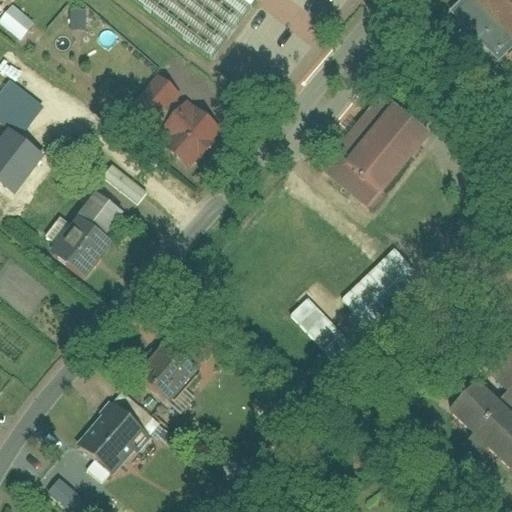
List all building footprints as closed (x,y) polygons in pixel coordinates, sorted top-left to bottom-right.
[(129,0),(209,64),(259,0),(129,0)] [(511,0),(493,0),(511,19),(511,0)] [(10,10),(0,23),(0,31),(19,46),(33,28),(10,10)] [(130,111),(108,93),(94,110),(117,128),(130,111)] [(163,137),(145,160),(171,179),(207,130),(160,94),(140,120),(163,137)] [(336,172),(373,199),(428,123),(391,97),(336,172)] [(0,191),(12,201),(42,163),(10,139),(0,153),(0,191)] [(54,263),(83,285),(110,250),(81,228),(72,239),(59,229),(46,245),(60,255),(54,263)] [(374,343),(430,287),(393,251),(337,307),(374,343)] [(339,376),(357,358),(304,304),(286,322),(339,376)] [(196,368),(169,344),(146,371),(173,395),(196,368)] [(511,353),(459,406),(511,459),(511,353)] [(71,454),(100,482),(146,435),(117,406),(71,454)]
